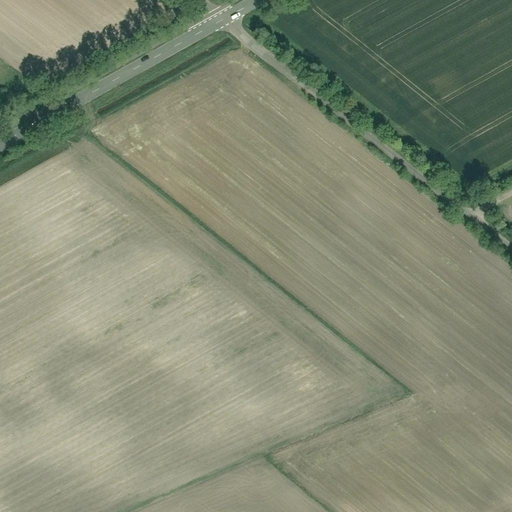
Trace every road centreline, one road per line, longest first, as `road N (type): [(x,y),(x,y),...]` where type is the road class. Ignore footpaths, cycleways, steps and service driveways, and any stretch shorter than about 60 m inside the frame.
road 1 (residential): [(221,21),(511,247)]
road 2 (secondary): [(0,145),(221,21)]
